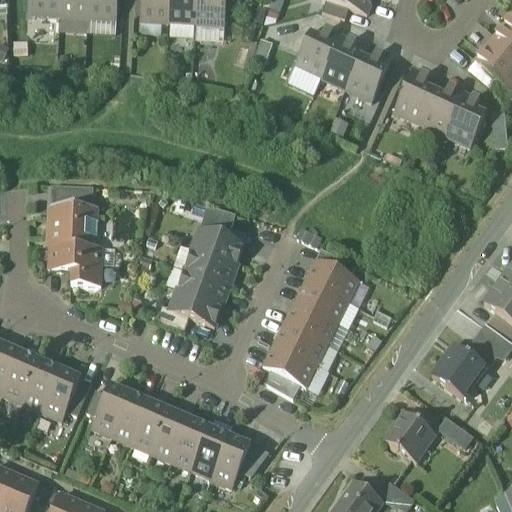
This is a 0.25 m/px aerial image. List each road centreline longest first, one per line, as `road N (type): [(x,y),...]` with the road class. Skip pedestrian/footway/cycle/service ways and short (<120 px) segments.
road 1 (residential): [(226,392),(18,309),(15,195)]
road 2 (residential): [(511,214),(335,452)]
road 3 (residential): [(226,392),(284,246)]
road 4 (residential): [(408,0),(396,29),(440,53),(482,0)]
road 5 (residential): [(335,452),(226,392)]
